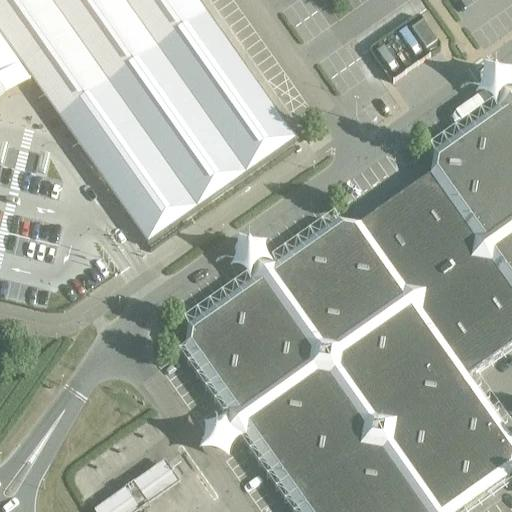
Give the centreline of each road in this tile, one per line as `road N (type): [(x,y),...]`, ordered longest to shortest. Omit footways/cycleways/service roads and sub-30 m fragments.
road 1 (unclassified): [(116,336),(362,158)]
road 2 (unclassified): [(241,511),(116,336)]
road 3 (unclassified): [(0,509),(116,336)]
road 4 (unclassified): [(362,158),(251,0)]
road 5 (unclassified): [(362,158),(511,49)]
